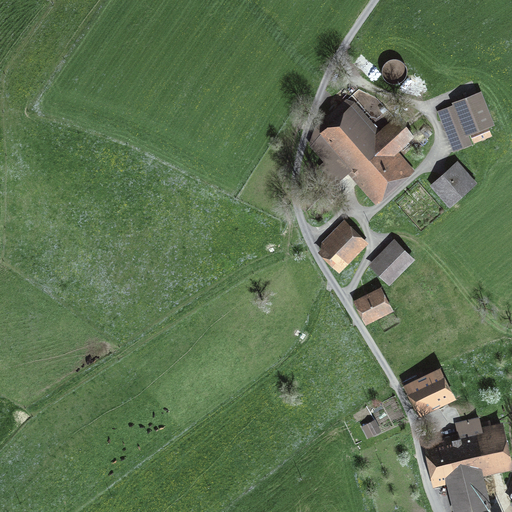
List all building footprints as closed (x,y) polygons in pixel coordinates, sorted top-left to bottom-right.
[(398,84),(402,82),(405,79),(406,75),(407,71),(406,67),(404,63),(401,61),(397,59),(393,59),(389,60),(385,63),(383,66),(382,70),(382,75),(384,79),(386,82),(390,84),(394,84),(398,84)] [(469,143),(465,131),(488,123),(478,95),(439,110),(454,149),(469,143)] [(376,138),(344,101),(317,125),(337,148),(318,165),(332,181),(351,165),(375,192),(402,169),(389,154),(410,136),(397,120),(376,138)] [(493,134),(490,124),(470,132),(474,141),(493,134)] [(470,180),(456,164),(433,185),(447,201),(470,180)] [(344,223),(323,244),(323,255),(339,271),(363,247),(357,240),(360,239),(344,223)] [(409,257),(394,242),(373,265),(388,280),(409,257)] [(387,308),(379,293),(358,302),(366,318),(387,308)] [(438,372),(409,387),(420,408),(449,393),(438,372)] [(500,465),(500,468),(511,466),(501,423),(481,428),(479,418),(456,423),(460,439),(428,446),(436,479),(447,477),(455,511),(487,504),(479,470),(500,465)] [(372,432),(378,430),(373,421),(368,423),(372,432)]
